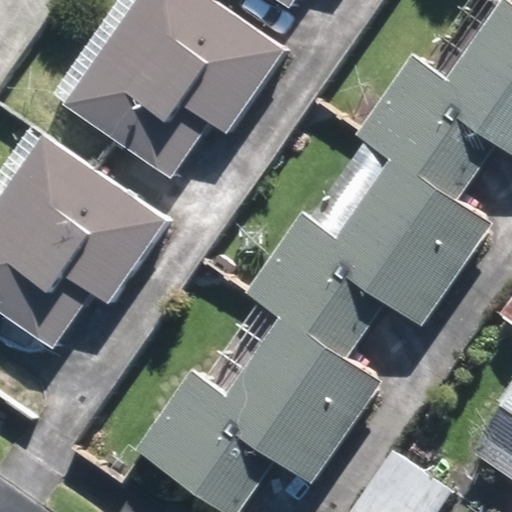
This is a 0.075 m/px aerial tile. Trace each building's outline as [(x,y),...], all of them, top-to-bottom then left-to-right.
[(237,121),(296,35),(245,0),(135,0),(73,90),(181,164),(220,109),(237,121)] [(421,34),(363,117),(401,143),(350,218),(347,221),(311,195),(255,277),(291,303),(241,376),(239,379),(202,353),(146,433),(247,503),(287,445),(324,470),(396,365),(361,341),(397,287),(434,313),(504,209),(470,184),(508,129),(511,131),(511,0),(501,0),(458,61),(421,34)] [(119,290),(179,204),(53,118),(0,194),(0,290),(62,334),(101,278),(119,290)] [(511,511),(511,393),(484,436),(511,455),(511,511)] [(370,511),(447,511),(473,479),(414,434),(360,505),(370,511)]
